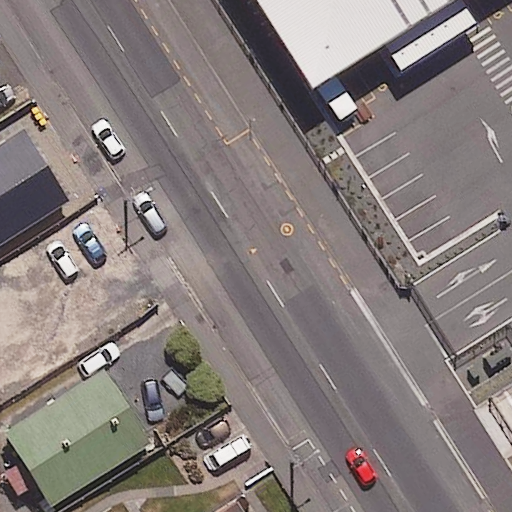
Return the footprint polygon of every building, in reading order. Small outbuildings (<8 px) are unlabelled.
[(448,0),(255,0),(309,88),(448,0)] [(25,128),(0,143),(0,245),(70,201),(25,128)] [(0,365),(52,332),(10,268),(0,274),(0,365)] [(150,441),(100,366),(1,430),(51,506),(150,441)] [(243,511),(236,501),(219,511),(243,511)]
